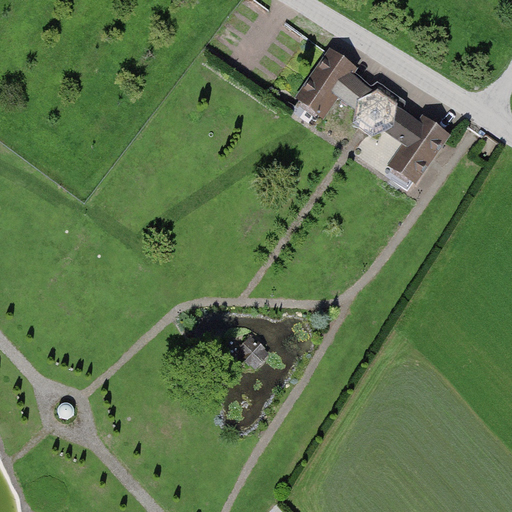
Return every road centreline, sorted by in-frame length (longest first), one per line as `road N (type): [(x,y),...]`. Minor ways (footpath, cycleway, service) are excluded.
road 1 (track): [(234,511),(352,300),(486,114)]
road 2 (track): [(352,300),(322,309),(216,304),(186,311),(66,413)]
road 3 (residential): [(299,0),(511,133)]
road 4 (track): [(363,133),(245,306)]
